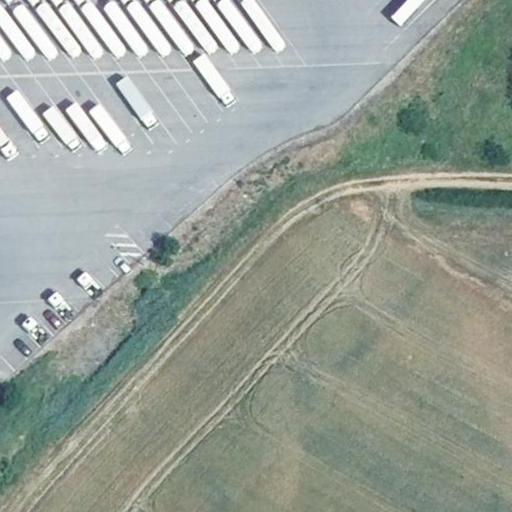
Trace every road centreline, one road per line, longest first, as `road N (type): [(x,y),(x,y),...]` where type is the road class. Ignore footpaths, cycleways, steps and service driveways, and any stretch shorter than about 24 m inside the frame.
road 1 (track): [(511,187),(406,182),(311,203),(266,236),(6,511)]
road 2 (unknown): [(0,208),(76,205),(109,212),(136,232)]
